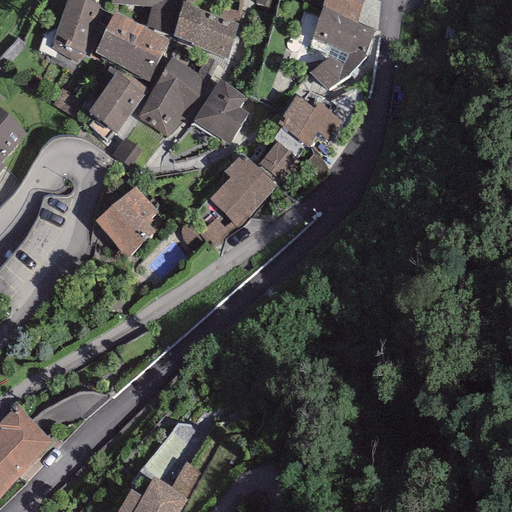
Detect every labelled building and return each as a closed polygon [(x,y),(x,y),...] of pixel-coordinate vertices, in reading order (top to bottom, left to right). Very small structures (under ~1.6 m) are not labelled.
[(101,4),(88,0),(66,0),(52,43),(84,53),(101,4)] [(110,0),(111,4),(149,8),(146,24),(170,34),(176,0),(110,0)] [(241,14),(203,0),(183,0),(174,36),(226,59),(241,14)] [(277,0),(255,0),(254,3),(274,10),(277,0)] [(364,0),(324,0),(322,7),(358,24),(364,0)] [(358,24),(322,7),(309,48),(331,57),(309,73),(329,90),(348,75),(365,56),(374,31),(358,24)] [(169,40),(114,13),(94,53),(148,80),(169,40)] [(200,76),(171,58),(138,114),(139,120),(167,137),(181,125),(190,110),(198,96),(200,86),(200,76)] [(147,88),(119,69),(88,113),(116,133),(147,88)] [(246,98),(219,81),(192,122),(229,145),(249,114),(240,108),(246,98)] [(314,109),(296,97),(277,124),(309,146),(318,133),(328,140),(342,120),(317,103),(314,109)] [(0,162),(26,134),(0,110),(0,172),(5,167),(0,163),(0,162)] [(296,159),(276,142),(259,163),(279,180),(296,159)] [(277,187),(241,153),(224,171),(230,178),(209,199),(223,213),(237,229),(277,187)] [(157,212),(135,187),(95,221),(126,257),(156,232),(149,224),(153,221),(151,218),(157,212)] [(63,217),(65,200),(49,198),(47,215),(63,217)] [(213,250),(237,229),(223,213),(199,234),(213,250)] [(52,442),(16,402),(10,408),(11,410),(0,422),(0,429),(0,498),(19,476),(52,442)] [(202,472),(185,462),(171,488),(188,500),(202,472)] [(180,511),(188,500),(171,488),(153,477),(141,496),(131,490),(117,511),(180,511)]
